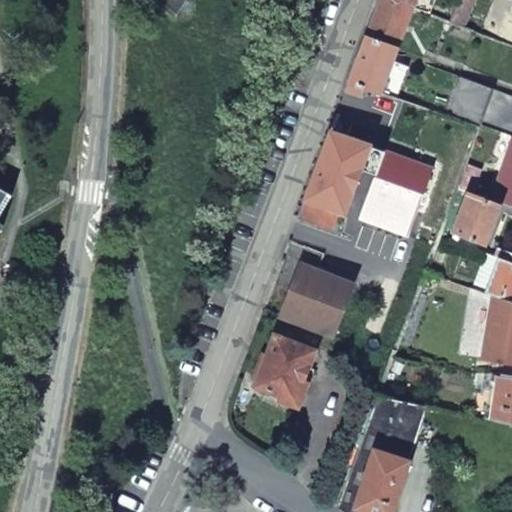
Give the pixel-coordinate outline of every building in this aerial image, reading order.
[(380,0),(367,35),(400,47),(415,8),(395,0),(380,0)] [(395,0),(415,8),(430,14),(435,0),(395,0)] [(476,0),(459,0),(451,21),(463,26),(466,17),(469,18),(476,0)] [(395,60),(400,47),(367,35),(349,82),(382,93),(395,60)] [(395,60),(382,93),(397,99),(409,65),(395,60)] [(446,115),(451,117),(451,116),(465,120),(478,84),(460,77),(446,115)] [(511,96),(478,84),(465,120),(511,136),(511,96)] [(307,201),(301,219),(333,231),(339,213),(347,216),(355,194),(370,151),(373,145),(332,129),(305,200),(307,201)] [(511,147),(494,201),(503,205),(511,208),(511,147)] [(370,151),(355,194),(369,199),(385,157),(370,151)] [(385,157),(369,199),(362,219),(409,235),(434,170),(386,153),(385,157)] [(0,187),(0,231),(4,223),(0,221),(0,207),(9,193),(0,187)] [(459,187),(454,200),(461,202),(465,189),(459,187)] [(503,205),(494,201),(469,191),(453,233),(488,246),(503,205)] [(511,300),(511,254),(504,251),(501,259),(490,289),(488,292),(497,295),(511,300)] [(490,289),(501,259),(489,255),(477,284),(490,289)] [(304,265),(284,315),(335,334),(353,284),(304,265)] [(511,300),(497,295),(485,356),(511,361),(511,300)] [(296,402),(316,351),(278,336),(257,387),(296,402)] [(394,356),(379,396),(392,398),(406,361),(394,356)] [(511,424),(511,376),(504,376),(497,421),(511,424)] [(337,505),(347,511),(359,511),(361,509),(369,511),(392,511),(429,406),(392,398),(379,396),(337,505)]
